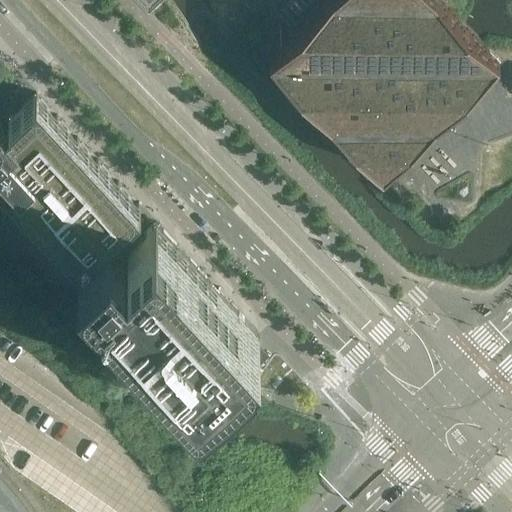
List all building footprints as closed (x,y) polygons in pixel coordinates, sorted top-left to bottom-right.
[(438,99),(489,50),(479,39),(464,24),(452,11),(440,0),(327,0),(292,34),(269,57),(383,173),(384,172),(390,167),(396,161),(404,153),(439,118),(432,110),(429,108),(438,99)] [(432,110),(439,118),(499,60),(489,50),(438,99),(429,108),(432,110)] [(26,207),(46,229),(77,263),(78,265),(86,273),(175,370),(177,368),(198,390),(229,362),(259,334),(218,289),(165,231),(159,225),(156,221),(146,230),(134,217),(131,214),(138,207),(140,205),(138,203),(136,205),(134,202),(131,199),(118,185),(120,183),(118,181),(116,182),(113,180),(111,177),(98,163),(100,161),(98,159),(96,160),(93,158),(90,155),(77,141),(79,139),(77,137),(75,138),(73,136),(70,133),(57,119),(59,117),(57,115),(55,116),(53,114),(50,111),(37,97),(39,95),(37,93),(30,98),(8,118),(14,124),(9,129),(0,119),(0,179),(25,207),(26,207)] [(57,115),(39,95),(37,97),(50,111),(53,114),(55,116),(57,115)] [(330,118),(307,95),(302,100),(295,107),(318,130),(325,123),(330,118)] [(77,137),(59,117),(57,119),(70,133),(75,138),(77,137)] [(98,159),(79,139),(77,141),(90,155),(93,158),(96,160),(98,159)] [(118,181),(100,161),(98,163),(111,177),(113,180),(116,182),(118,181)] [(138,203),(120,183),(118,185),(131,199),(134,202),(136,205),(138,203)] [(82,277),(86,273),(78,265),(77,263),(73,259),(46,229),(26,207),(23,210),(21,212),(41,233),(82,277)] [(196,392),(198,394),(258,340),(261,336),(259,334),(229,362),(198,390),(177,368),(175,370),(196,392)] [(258,340),(198,394),(210,407),(270,353),(258,340)]
